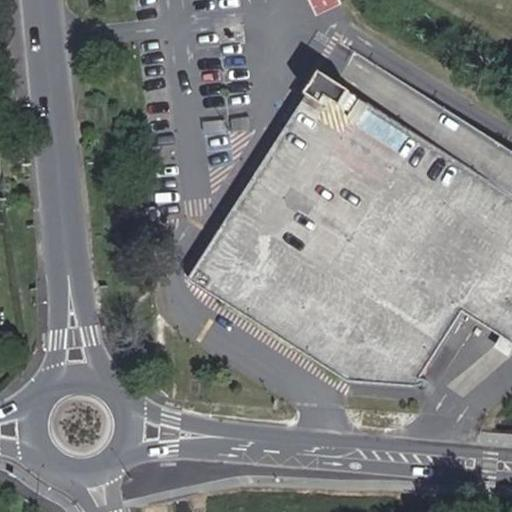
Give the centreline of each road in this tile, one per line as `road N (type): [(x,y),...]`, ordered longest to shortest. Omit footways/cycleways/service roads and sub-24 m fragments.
road 1 (tertiary): [(210,437),(511,466)]
road 2 (tertiary): [(41,0),(70,284)]
